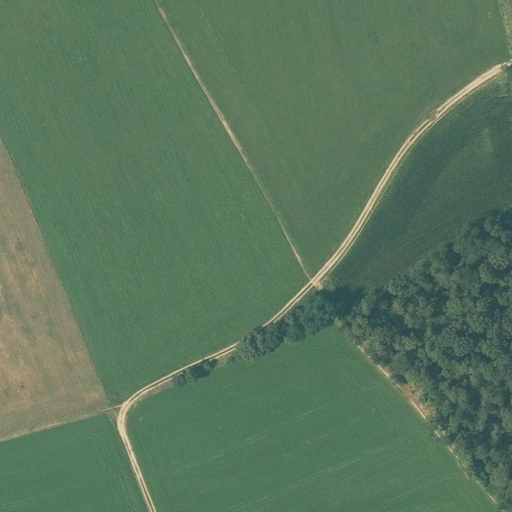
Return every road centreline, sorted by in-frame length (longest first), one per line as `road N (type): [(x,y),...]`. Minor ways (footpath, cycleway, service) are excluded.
road 1 (track): [(315,290),(434,113),(474,80),(511,69)]
road 2 (track): [(120,405),(263,334),(315,290)]
